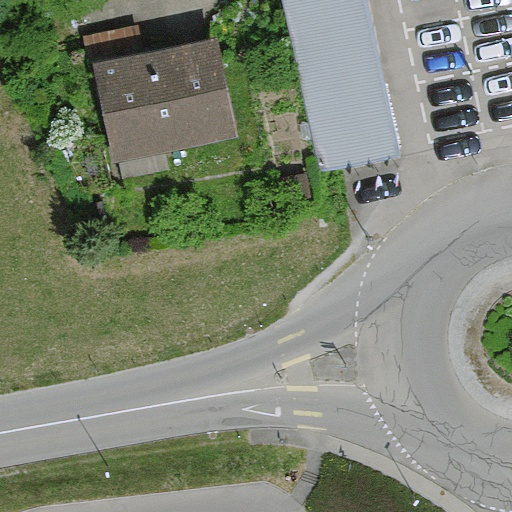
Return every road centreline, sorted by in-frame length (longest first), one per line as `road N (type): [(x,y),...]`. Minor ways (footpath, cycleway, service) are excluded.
road 1 (secondary): [(0,433),(409,367)]
road 2 (secondary): [(511,210),(477,220),(442,246),(418,282),(406,324),(409,367)]
road 3 (secondary): [(409,367),(423,404),(448,435),(511,465)]
